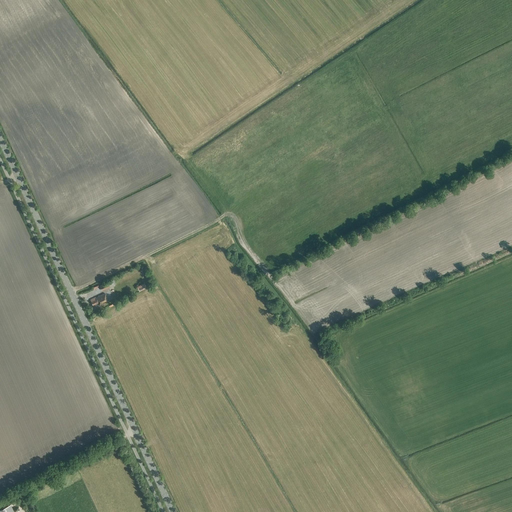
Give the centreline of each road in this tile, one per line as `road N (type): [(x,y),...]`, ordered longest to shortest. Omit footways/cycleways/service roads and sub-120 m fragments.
road 1 (primary): [(173,511),(0,138)]
road 2 (track): [(71,292),(226,214),(273,280)]
